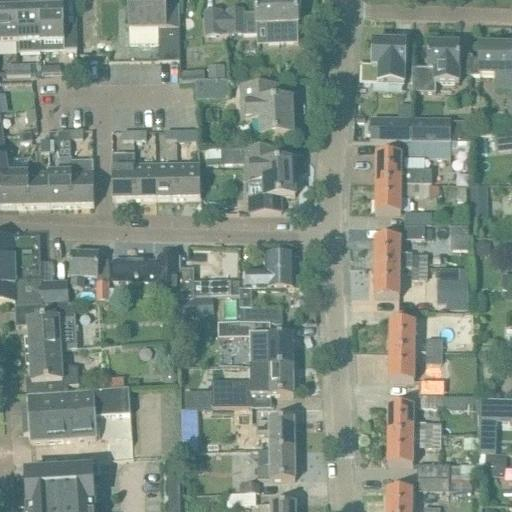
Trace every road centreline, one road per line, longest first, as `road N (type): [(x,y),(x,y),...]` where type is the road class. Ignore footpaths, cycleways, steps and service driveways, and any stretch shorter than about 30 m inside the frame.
road 1 (residential): [(0,230),(330,239)]
road 2 (residential): [(345,511),(330,239)]
road 3 (residential): [(330,239),(344,0)]
